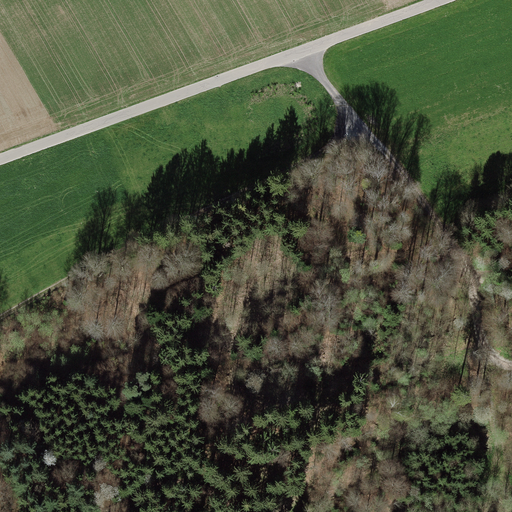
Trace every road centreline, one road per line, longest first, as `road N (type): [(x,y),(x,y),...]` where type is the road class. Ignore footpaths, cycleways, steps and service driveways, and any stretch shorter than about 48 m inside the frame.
road 1 (unclassified): [(0,158),(441,0)]
road 2 (track): [(0,319),(329,149),(357,125)]
road 3 (track): [(301,50),(461,254),(485,350),(511,364)]
road 4 (track): [(241,511),(203,486),(176,480),(101,511)]
